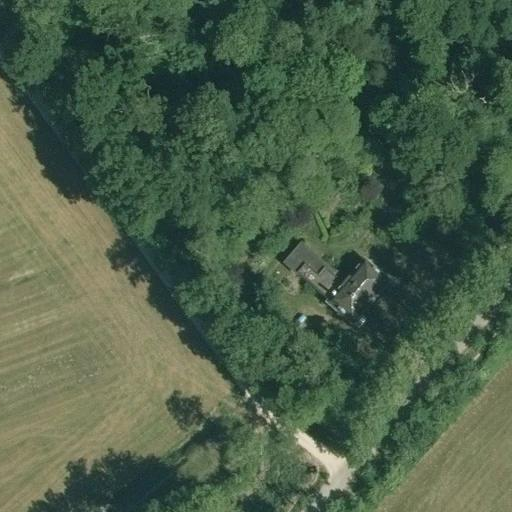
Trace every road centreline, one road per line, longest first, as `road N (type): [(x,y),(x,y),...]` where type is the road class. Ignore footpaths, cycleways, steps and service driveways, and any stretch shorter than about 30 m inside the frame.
road 1 (track): [(297,432),(251,390),(0,49)]
road 2 (unclassified): [(314,511),(511,276)]
